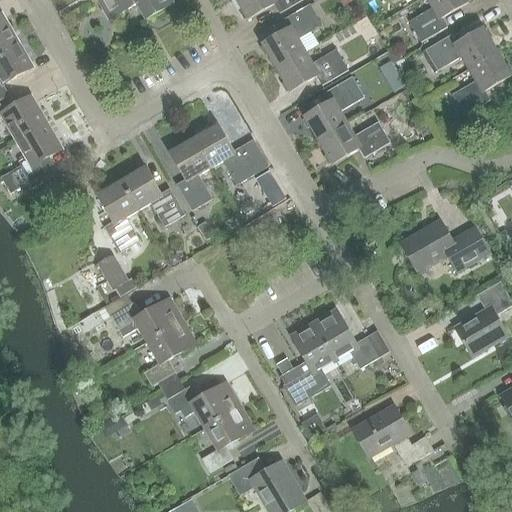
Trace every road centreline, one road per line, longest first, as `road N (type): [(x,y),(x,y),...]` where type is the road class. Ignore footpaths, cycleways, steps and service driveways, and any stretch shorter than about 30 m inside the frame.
road 1 (residential): [(318,210),(230,60),(106,133),(28,0)]
road 2 (residential): [(318,210),(432,155),(495,170),(511,161)]
road 3 (residential): [(452,439),(351,267)]
road 4 (residential): [(321,486),(234,334)]
road 5 (residential): [(234,334),(351,267)]
